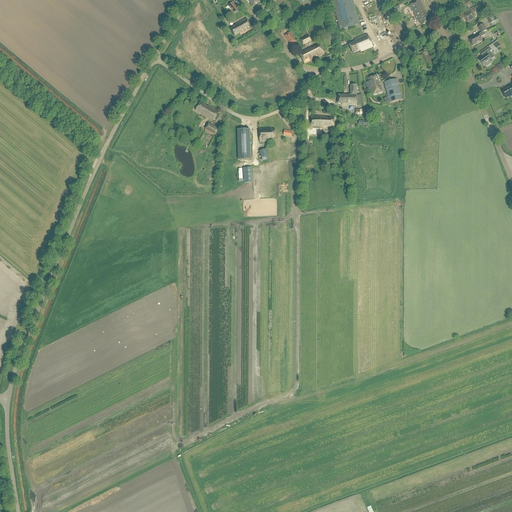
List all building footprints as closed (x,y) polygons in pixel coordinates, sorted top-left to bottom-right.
[(259,0),(245,0),(251,8),(261,2),(259,0)] [(333,0),(332,0),(340,31),(356,27),(356,26),(360,25),(353,0),(333,0)] [(386,0),(384,1),(388,9),(393,7),(389,0),(386,0)] [(422,26),(429,22),(426,16),(428,16),(420,0),(410,6),(416,18),(417,18),(422,26)] [(470,10),(468,7),(471,5),(468,1),(461,6),(464,10),(465,9),(468,13),(463,16),(462,14),(455,18),(459,24),(465,20),(468,23),(476,18),(473,14),(480,9),(478,5),(470,10)] [(376,2),(362,7),(373,37),(386,32),(379,13),(380,13),(376,2)] [(228,7),(234,14),(239,10),(233,3),(228,7)] [(398,6),(391,10),(393,14),(401,10),(398,6)] [(241,35),(252,29),(246,18),(236,24),(237,25),(230,28),(235,36),(240,33),(241,35)] [(483,32),(487,30),(484,24),(478,27),(482,33),(479,34),(469,39),(473,46),(482,41),(481,37),(484,35),(483,32)] [(285,37),(292,46),(296,43),(289,33),(285,37)] [(361,52),(373,47),(368,35),(354,40),(355,42),(349,45),(353,54),(360,51),(361,52)] [(312,42),(309,36),(300,40),(303,46),(312,42)] [(317,57),(324,53),(319,44),(313,48),(312,47),(299,53),(304,64),(317,57)] [(483,65),(484,64),(486,66),(487,66),(490,64),(489,61),(491,59),(489,56),(492,54),(488,49),(481,55),(482,57),(479,60),(483,65)] [(426,71),(436,66),(431,55),(429,56),(427,51),(420,54),(424,62),(422,63),(426,71)] [(428,83),(439,78),(437,72),(426,78),(428,83)] [(373,95),(383,92),(381,84),(379,85),(377,76),(368,79),(373,95)] [(501,91),(506,99),(510,97),(511,96),(511,76),(511,77),(511,84),(506,88),(501,91)] [(384,83),(390,103),(403,99),(397,79),(384,83)] [(361,106),(361,95),(357,95),(358,86),(351,85),(351,96),(338,95),(338,104),(342,104),(342,105),(361,106)] [(214,121),(219,111),(208,105),(207,107),(200,103),(195,112),(200,114),(201,114),(214,121)] [(358,121),(362,121),(363,110),(354,110),(354,117),(358,117),(358,121)] [(376,116),(376,111),(367,110),(367,120),(373,121),(373,116),(376,116)] [(334,127),(335,118),(327,118),(327,117),(311,116),(310,128),(324,129),(324,127),(334,127)] [(205,129),(216,136),(220,130),(208,123),(205,129)] [(275,140),(276,129),(271,129),(271,128),(260,128),(260,141),(268,141),(268,140),(275,140)] [(239,161),(250,160),(249,129),(238,130),(239,161)] [(263,161),(269,159),(266,150),(260,152),(263,161)] [(245,183),(253,183),(252,168),(244,168),(245,183)]
